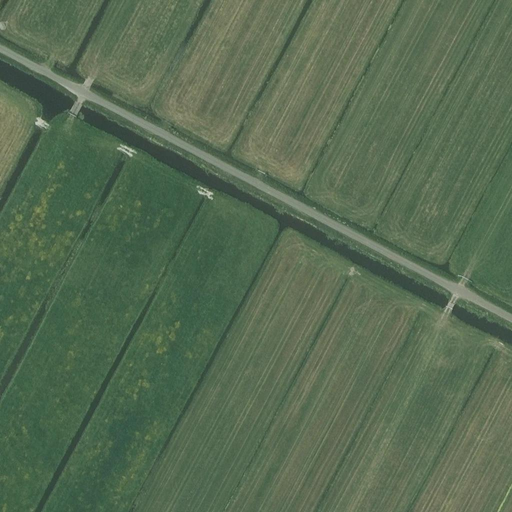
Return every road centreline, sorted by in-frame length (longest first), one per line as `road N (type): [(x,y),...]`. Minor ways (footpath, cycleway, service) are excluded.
road 1 (unclassified): [(511,319),(0,49)]
road 2 (track): [(364,511),(458,291)]
